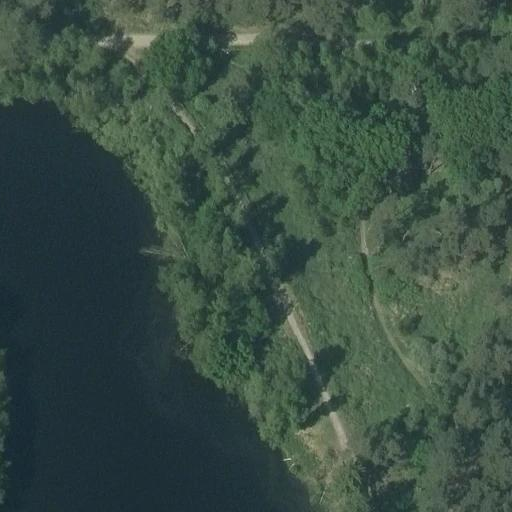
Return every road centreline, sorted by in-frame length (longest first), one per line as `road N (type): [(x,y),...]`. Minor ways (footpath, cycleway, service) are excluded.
road 1 (track): [(372,511),(266,302),(237,198),(199,132),(114,35)]
road 2 (track): [(511,44),(114,35)]
